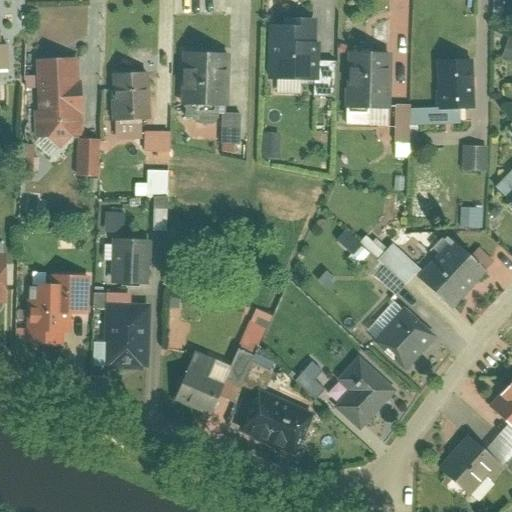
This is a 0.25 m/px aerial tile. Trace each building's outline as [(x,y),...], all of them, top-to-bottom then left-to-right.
[(320,27),(270,26),(269,79),(319,80),(320,27)] [(9,42),(0,42),(0,67),(11,67),(9,42)] [(230,53),(185,52),(184,104),(230,105),(230,53)] [(394,54),(346,53),(345,108),(393,109),(394,54)] [(79,57),(40,59),(42,109),(37,109),(38,137),(52,135),(63,147),(74,135),(84,134),(79,57)] [(475,110),(475,60),(438,60),(439,110),(475,110)] [(148,71),(117,72),(119,118),(142,117),(151,116),(148,71)] [(412,104),(399,104),(399,138),(412,138),(412,104)] [(241,115),(221,115),(221,147),(240,147),(241,115)] [(142,117),(119,118),(120,137),(143,136),(142,117)] [(173,132),(147,131),(147,150),(172,152),(173,132)] [(280,134),(263,134),(262,159),(280,159),(280,134)] [(101,139),(80,138),(78,172),(99,173),(101,139)] [(488,145),(468,145),(467,166),(488,167),(488,145)] [(172,171),(150,170),(149,195),(171,196),(172,171)] [(511,173),(499,186),(510,197),(511,195),(511,173)] [(485,206),(465,207),(465,228),(485,228),(485,206)] [(171,209),(157,208),(156,228),(170,229),(171,209)] [(125,213),(108,213),(108,231),(125,231),(125,213)] [(373,259),(381,248),(363,234),(356,243),(342,232),(333,243),(359,263),(367,254),(373,259)] [(149,239),(116,238),(115,279),(148,280),(149,239)] [(457,241),(424,275),(454,303),(487,269),(457,241)] [(421,269),(396,244),(381,259),(389,267),(406,284),(421,269)] [(406,284),(389,267),(380,275),(398,292),(406,284)] [(90,309),(91,275),(56,274),(55,284),(73,285),(72,309),(90,309)] [(55,284),(34,284),(32,337),(71,338),(72,309),(73,285),(55,284)] [(110,311),(132,312),(133,293),(110,292),(110,311)] [(260,308),(243,347),(255,352),(272,314),(260,308)] [(410,310),(378,341),(405,368),(436,336),(410,310)] [(132,312),(110,311),(108,364),(149,365),(151,312),(132,312)] [(234,399),(255,352),(243,347),(234,367),(222,394),(234,399)] [(198,351),(177,398),(213,414),(222,394),(234,367),(198,351)] [(397,389),(361,355),(341,376),(355,389),(340,405),(361,426),(397,389)] [(316,361),(299,378),(317,396),(327,386),(317,377),(324,369),(316,361)] [(511,382),(492,405),(511,423),(511,382)] [(310,417),(266,399),(253,432),(298,449),(310,417)] [(511,427),(509,425),(487,450),(503,463),(506,459),(511,452),(511,427)] [(471,435),(443,467),(475,495),(503,463),(487,450),(471,435)]
